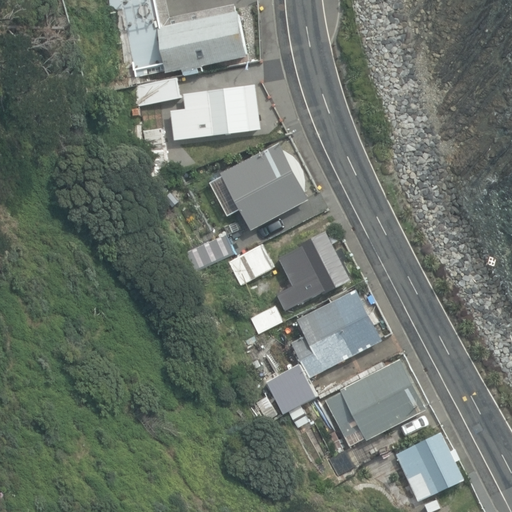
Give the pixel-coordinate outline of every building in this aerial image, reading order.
[(124,8),(138,75),(169,69),(169,72),(251,56),(242,11),(239,11),(237,4),(160,20),(156,0),(110,0),(111,8),(124,8)] [(139,101),(140,105),(182,96),(178,78),(136,87),(138,95),(134,96),(135,102),(139,101)] [(176,125),(178,140),(262,130),(257,85),(187,94),(189,111),(170,113),(171,125),(176,125)] [(145,131),(148,149),(167,147),(165,128),(145,131)] [(223,173),(253,230),(312,198),(301,178),(308,174),(301,161),(294,165),(294,159),(291,153),(287,149),(282,142),(223,173)] [(278,294),(287,311),(355,277),(346,260),(350,258),(344,247),(338,250),(329,231),(300,245),(301,248),(281,258),(295,285),(278,294)] [(187,252),(195,271),(235,254),(227,235),(187,252)] [(230,261),(243,285),(276,268),(264,244),(230,261)] [(286,409),(288,412),(319,395),(311,378),(385,340),(384,337),(369,310),(370,304),(367,298),(361,295),(358,289),(308,315),(315,331),(292,343),(303,363),(268,380),(284,410),(286,409)] [(253,317),(260,334),(285,322),(277,306),(253,317)] [(330,457),(340,477),(368,462),(358,444),(429,407),(402,356),(346,386),(344,382),(325,392),(353,445),(330,457)] [(408,475),(420,501),(466,479),(457,461),(461,459),(457,449),(453,451),(443,431),(397,453),(401,461),(396,464),(403,478),(408,475)] [(367,464),(371,471),(379,466),(375,459),(367,464)]
